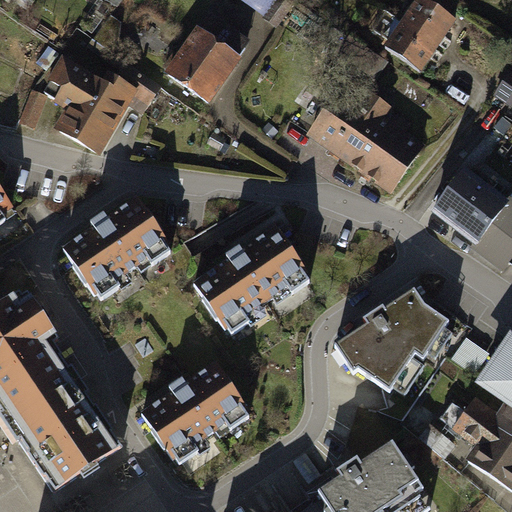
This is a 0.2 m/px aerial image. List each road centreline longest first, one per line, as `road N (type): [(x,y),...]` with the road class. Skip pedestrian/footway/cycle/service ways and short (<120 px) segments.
road 1 (residential): [(428,247),(412,273),(326,338),(319,359),(323,408),(303,447),(207,507),(186,509),(97,382),(87,346),(35,259),(36,249),(152,179)]
road 2 (residential): [(152,179),(324,199),(384,219),(428,247)]
road 3 (residential): [(0,145),(152,179)]
